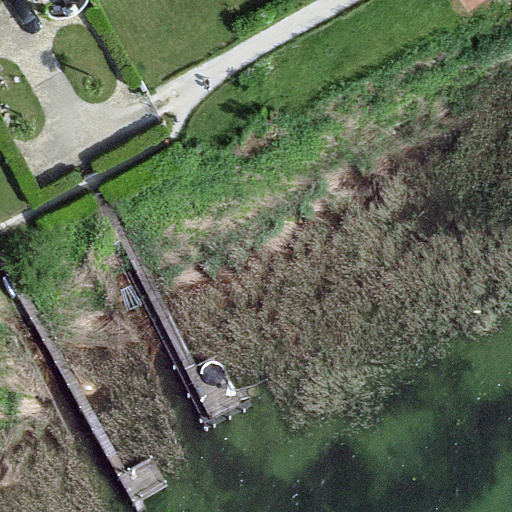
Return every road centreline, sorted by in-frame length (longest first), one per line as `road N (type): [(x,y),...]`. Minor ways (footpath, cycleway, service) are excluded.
road 1 (track): [(175,92),(78,142),(16,25)]
road 2 (track): [(175,92),(335,0)]
